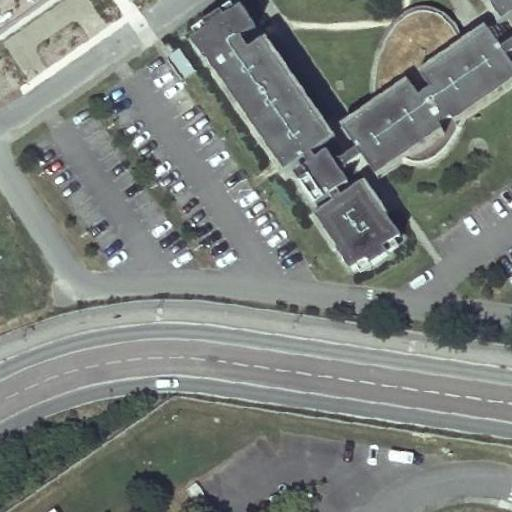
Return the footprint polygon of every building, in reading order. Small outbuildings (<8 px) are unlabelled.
[(0,0),(0,38),(55,0),(0,0)] [(511,39),(502,47),(504,50),(507,54),(511,51),(511,0),(488,0),(502,20),(511,13),(511,39)] [(364,155),(358,147),(337,163),(329,151),(317,159),(313,153),(333,139),(327,131),(264,40),(250,49),(242,38),(257,27),(242,6),(226,17),(221,11),(204,24),(208,29),(192,41),(207,62),(209,61),(286,172),(306,158),(310,164),(295,174),(317,205),(331,195),(335,201),(316,215),(320,221),(339,248),(337,248),(352,270),(369,259),(373,264),(390,252),(386,246),(402,235),(391,219),(387,214),(386,215),(363,182),(343,196),(339,189),(350,182),(342,170),(364,155)] [(345,128),(358,147),(364,155),(377,175),(404,156),(412,160),(423,160),(434,156),(440,152),(446,146),(450,140),(456,131),(459,124),(461,116),(511,80),(511,61),(507,54),(504,50),(502,47),(488,27),(463,45),(456,50),(452,39),(447,30),(444,25),(439,20),(432,17),(425,16),(419,16),(412,19),(404,24),(398,32),(391,42),(386,54),(384,67),(383,84),(382,102),(345,128)] [(32,82),(54,67),(36,41),(14,56),(32,82)] [(179,50),(169,57),(184,79),(194,72),(179,50)] [(0,65),(0,96),(4,102),(25,87),(7,61),(0,65)]
